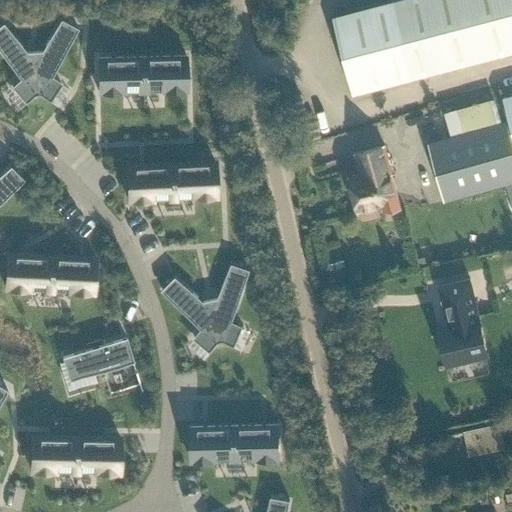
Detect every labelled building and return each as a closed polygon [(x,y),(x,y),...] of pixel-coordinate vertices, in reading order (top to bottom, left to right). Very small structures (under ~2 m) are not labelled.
[(430,0),(395,0),(390,1),(400,40),(439,30),(430,0)] [(430,0),(439,30),(449,68),(488,58),(472,0),(430,0)] [(511,0),(472,0),(488,58),(511,51),(511,0)] [(400,40),(390,1),(332,17),(342,55),(400,40)] [(26,51),(2,22),(0,23),(0,51),(19,78),(11,86),(25,102),(34,94),(40,94),(45,97),(50,100),(61,82),(51,76),(77,27),(60,18),(41,50),(26,51)] [(411,78),(449,68),(439,30),(400,40),(411,78)] [(400,40),(342,55),(352,94),(411,78),(400,40)] [(186,56),(97,58),(98,93),(187,91),(186,56)] [(511,93),(503,97),(511,130),(511,93)] [(511,144),(505,121),(497,123),(490,99),(445,113),(451,136),(428,143),(449,219),(480,211),(485,229),(474,232),(479,252),(511,244),(511,144)] [(359,173),(348,176),(359,212),(383,205),(385,212),(400,207),(391,173),(392,173),(384,145),(354,154),(359,173)] [(214,161),(126,166),(128,202),(216,197),(214,161)] [(0,202),(23,180),(10,166),(0,174),(0,202)] [(7,253),(5,289),(93,293),(95,258),(7,253)] [(175,276),(161,290),(200,329),(193,338),(210,352),(216,344),(217,343),(219,342),(221,341),(223,341),(224,342),(234,346),(243,326),(232,322),(250,269),(231,263),(218,298),(203,301),(175,276)] [(340,268),(326,271),(331,288),(344,285),(340,268)] [(470,278),(438,286),(447,325),(437,328),(446,366),(488,357),(470,278)] [(126,337),(62,357),(69,380),(131,361),(133,361),(126,337)] [(495,416),(484,419),(486,427),(497,424),(495,416)] [(278,424),(190,426),(191,462),(279,460),(278,424)] [(486,427),(465,431),(469,454),(504,447),(499,424),(497,424),(486,427)] [(31,436),(31,471),(119,473),(119,437),(31,436)] [(287,511),(290,500),(270,496),(266,511),(287,511)]
